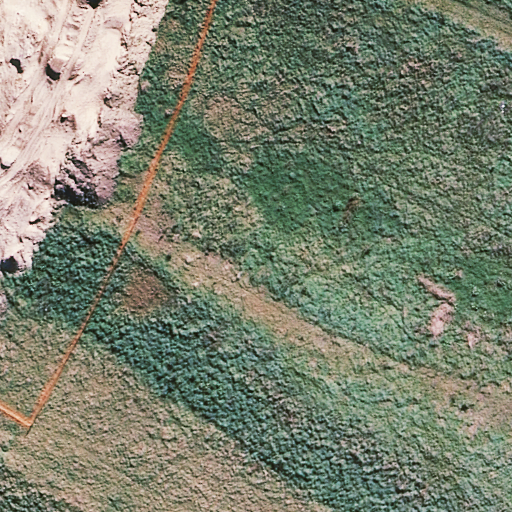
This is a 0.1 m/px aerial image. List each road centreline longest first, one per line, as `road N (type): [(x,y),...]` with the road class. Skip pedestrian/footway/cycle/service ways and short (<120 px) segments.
road 1 (secondary): [(63,357),(238,0)]
road 2 (secondary): [(63,357),(95,84),(88,0)]
road 3 (secondary): [(310,241),(191,511)]
road 4 (secondary): [(406,0),(310,241)]
road 5 (secondary): [(511,196),(396,208),(310,241)]
road 6 (secondary): [(0,502),(63,357)]
